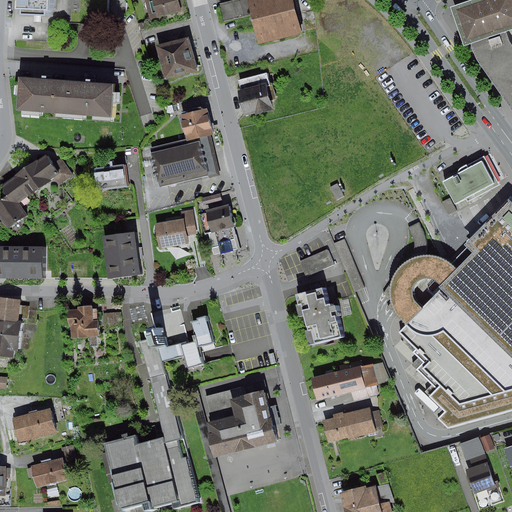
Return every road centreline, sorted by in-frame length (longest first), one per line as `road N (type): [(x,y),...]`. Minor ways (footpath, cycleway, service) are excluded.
road 1 (residential): [(0,290),(187,292),(266,260)]
road 2 (residential): [(266,260),(382,185),(500,127)]
road 3 (residential): [(200,0),(266,260)]
road 4 (residential): [(266,260),(329,511)]
road 5 (residential): [(0,52),(131,63),(145,111)]
road 6 (primary): [(500,127),(410,4)]
